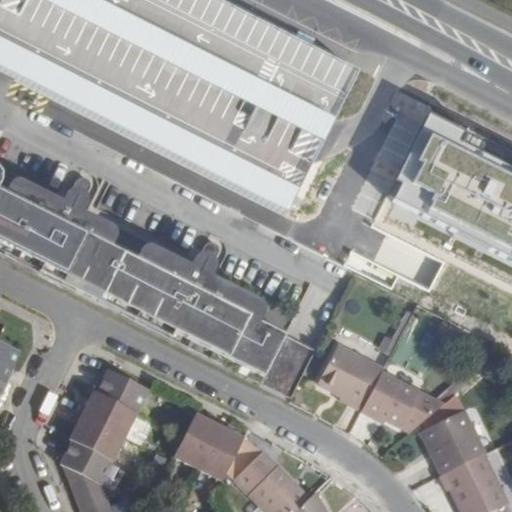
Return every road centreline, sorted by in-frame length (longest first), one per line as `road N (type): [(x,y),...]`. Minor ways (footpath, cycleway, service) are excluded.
road 1 (residential): [(406,511),(336,447),(82,320)]
road 2 (residential): [(82,320),(20,455),(43,511)]
road 3 (secondary): [(361,0),(511,83)]
